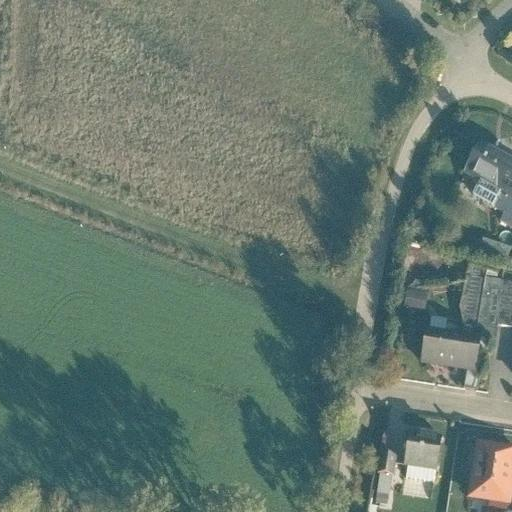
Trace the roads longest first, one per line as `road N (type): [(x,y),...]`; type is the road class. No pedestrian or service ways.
road 1 (track): [(371,307),(0,164)]
road 2 (residential): [(465,58),(409,153),(386,232),(362,386)]
road 3 (residential): [(511,414),(362,386)]
road 4 (residential): [(362,386),(338,511)]
